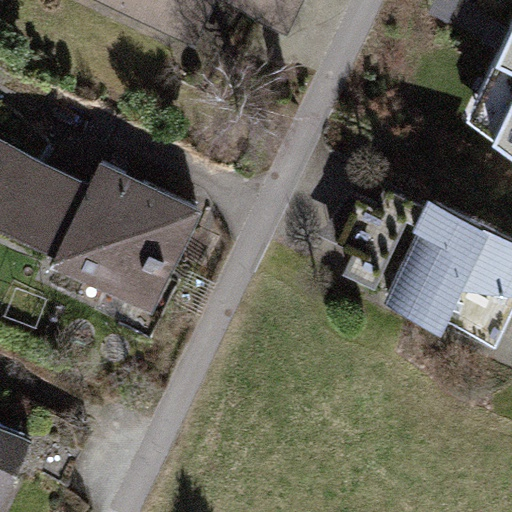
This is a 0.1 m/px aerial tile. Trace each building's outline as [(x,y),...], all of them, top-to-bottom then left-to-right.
[(289,0),(118,0),(192,32),(205,0),(220,0),(278,25),(289,0)] [(511,25),(467,123),(511,158),(511,25)] [(92,183),(0,139),(0,230),(59,258),(55,267),(155,314),(204,209),(102,162),(92,183)] [(511,241),(432,205),(386,304),(494,353),(511,314),(511,241)] [(17,511),(53,437),(0,411),(0,511),(17,511)]
